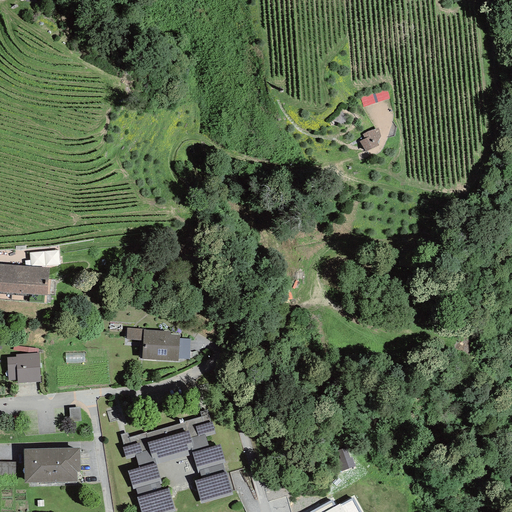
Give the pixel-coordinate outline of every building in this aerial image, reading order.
[(363,107),(389,99),(386,89),(360,98),(363,107)] [(359,142),(366,152),(379,145),(377,142),(381,136),(378,128),(367,132),(362,134),(364,139),(359,142)] [(0,292),(47,295),(49,268),(0,264),(0,292)] [(127,328),(126,339),(143,340),(143,330),(145,330),(145,329),(127,328)] [(143,340),(142,359),(178,361),(178,359),(179,338),(179,335),(170,335),(170,332),(145,330),(143,330),(143,340)] [(178,359),(189,359),(190,339),(179,338),(178,359)] [(16,357),(7,357),(8,380),(17,380),(17,383),(40,382),(38,353),(37,353),(15,355),(16,357)] [(80,406),(69,407),(71,421),(81,421),(80,406)] [(122,447),(126,460),(135,457),(138,468),(127,471),(133,490),(135,490),(141,511),(171,511),(174,511),(168,488),(163,490),(156,465),(192,454),(199,479),(194,481),(201,503),(232,494),(223,463),(225,463),(219,444),(209,447),(206,437),(215,434),(207,410),(199,412),(201,416),(146,433),(146,432),(128,437),(127,432),(120,434),(123,447),(122,447)] [(79,448),(24,449),(24,483),(77,481),(77,472),(79,472),(79,448)] [(340,471),(355,466),(352,457),(349,458),(346,448),(333,453),(340,471)] [(0,476),(18,477),(19,462),(0,461),(0,476)] [(308,511),(361,511),(353,497),(336,506),(332,499),(308,511)]
